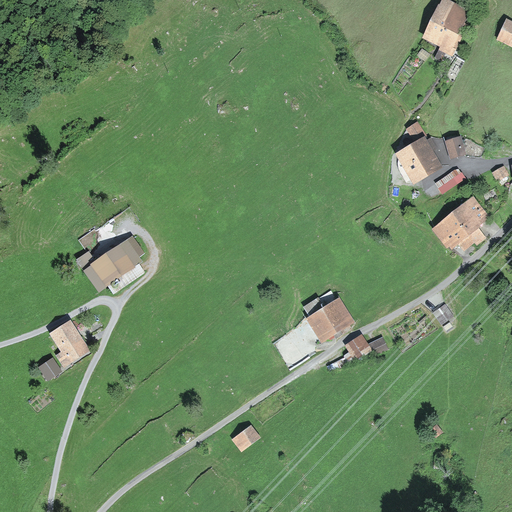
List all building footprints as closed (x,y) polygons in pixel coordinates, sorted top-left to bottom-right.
[(444,3),(434,24),(461,37),(467,25),(461,22),(464,17),(454,12),(456,9),(444,3)] [(511,24),(507,22),(500,39),(511,45),(511,24)] [(455,49),(461,37),(434,24),(427,39),(441,46),(436,58),(441,60),(446,52),(453,54),(455,49)] [(417,124),(409,130),(416,141),(424,135),(417,124)] [(459,141),(448,145),(452,157),(463,153),(459,141)] [(422,143),(402,155),(416,180),(436,168),(422,143)] [(441,193),(466,180),(460,168),(435,182),(441,193)] [(503,168),(494,173),(497,180),(507,174),(503,168)] [(451,213),(454,217),(474,242),(475,243),(483,236),(476,228),(477,227),(475,224),(484,218),(472,202),(457,214),(455,211),(451,213)] [(467,247),(474,242),(454,217),(437,231),(448,245),(450,244),(453,247),(462,240),(467,247)] [(141,253),(132,240),(86,272),(99,289),(106,283),(113,293),(144,272),(137,262),(139,261),(136,256),(141,253)] [(349,326),(353,323),(350,318),(346,321),(336,305),(312,321),(322,338),(337,328),(341,335),(351,329),(349,326)] [(445,305),(433,313),(441,325),(453,316),(445,305)] [(87,350),(70,324),(53,335),(63,352),(58,355),(64,364),(87,350)] [(348,346),(352,353),(365,345),(360,338),(348,346)] [(370,352),(365,345),(352,353),(345,358),(350,365),(370,352)] [(41,369),(48,378),(59,370),(52,361),(41,369)] [(250,429),(234,441),(241,450),(257,438),(250,429)]
